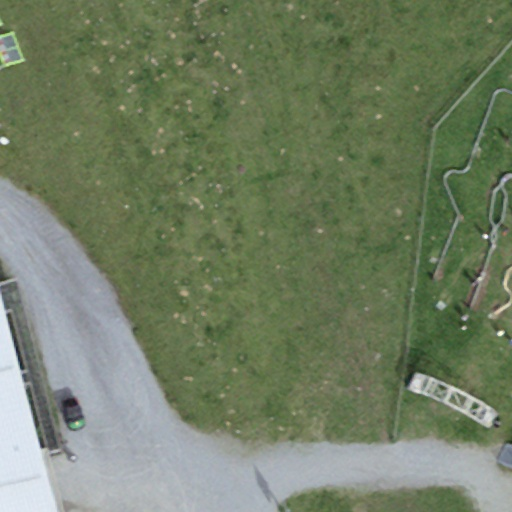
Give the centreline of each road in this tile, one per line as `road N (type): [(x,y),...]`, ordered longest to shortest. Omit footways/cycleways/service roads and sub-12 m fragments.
road 1 (track): [(171,480),(460,463),(511,511)]
road 2 (track): [(189,511),(49,254),(0,214)]
